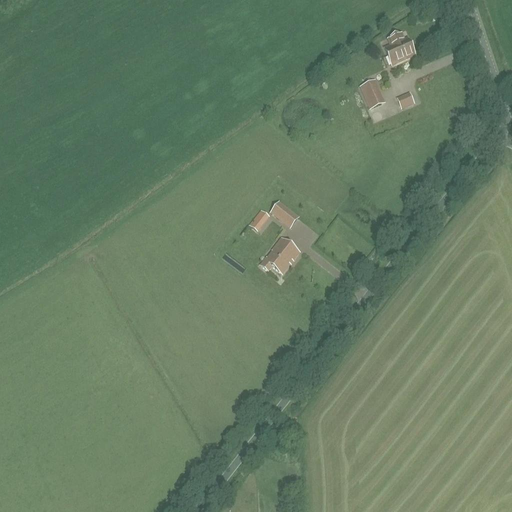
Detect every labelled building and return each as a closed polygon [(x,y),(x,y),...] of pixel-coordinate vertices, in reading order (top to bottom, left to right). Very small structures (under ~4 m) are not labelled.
[(404,42),(401,36),(388,41),(391,48),(384,50),(392,67),(414,57),(407,40),(404,42)] [(375,92),(372,84),(360,89),(370,111),(381,106),(375,92)] [(412,93),(398,99),(404,112),(417,106),(412,93)] [(426,93),(420,98),(423,102),(430,97),(426,93)] [(401,115),(398,120),(408,125),(411,121),(401,115)] [(271,215),(281,223),(290,230),(298,220),(289,213),(279,205),(271,215)] [(290,266),(292,263),(299,255),(293,250),(288,246),(281,241),(272,253),(273,253),(268,260),(267,259),(260,267),(268,273),(272,268),(282,276),(290,266)]
